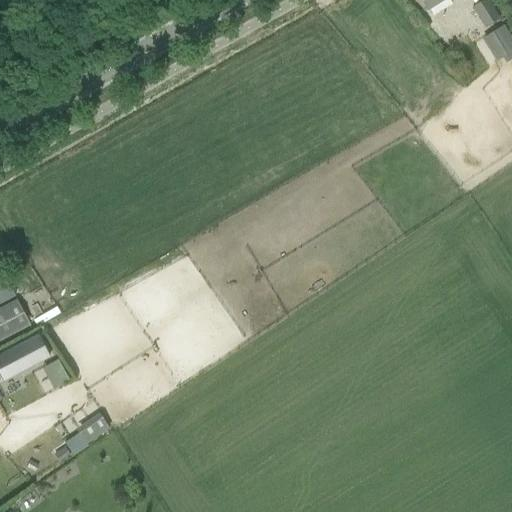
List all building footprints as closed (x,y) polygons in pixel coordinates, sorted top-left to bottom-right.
[(419,0),(420,2),(426,10),(442,0),(419,0)] [(498,20),(486,0),(484,0),(472,7),(485,28),(498,20)] [(485,37),(499,59),(511,50),(511,41),(503,26),(485,37)] [(3,275),(0,276),(0,303),(14,296),(3,275)] [(0,343),(33,328),(21,304),(0,314),(0,343)] [(38,334),(0,353),(0,377),(2,381),(49,356),(38,334)] [(82,428),(88,441),(98,436),(92,423),(82,428)] [(65,448),(54,455),(59,463),(70,456),(65,448)]
